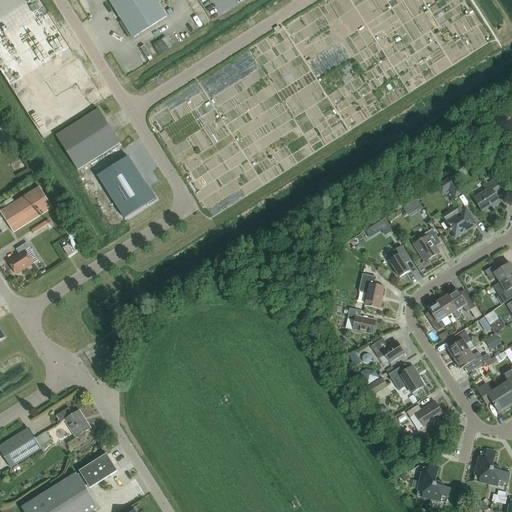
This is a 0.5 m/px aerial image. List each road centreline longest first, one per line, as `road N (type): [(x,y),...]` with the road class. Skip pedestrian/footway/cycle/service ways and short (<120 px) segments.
road 1 (unclassified): [(20,315),(178,212),(178,187),(130,111)]
road 2 (residential): [(474,423),(409,312),(423,291),(511,235)]
road 3 (unclassified): [(130,111),(306,0)]
road 4 (unclassified): [(168,511),(76,373)]
road 5 (unclassified): [(130,111),(58,0)]
